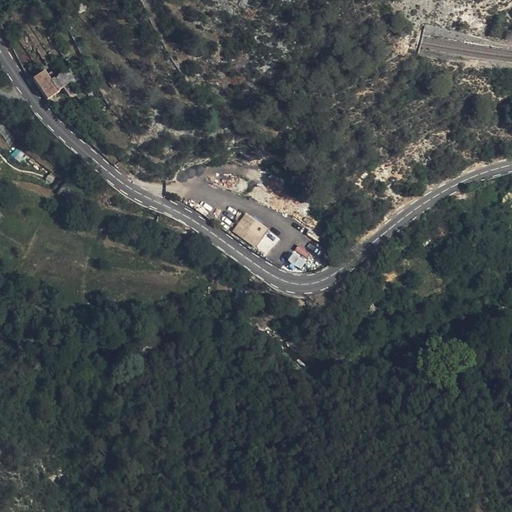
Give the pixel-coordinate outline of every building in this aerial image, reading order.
[(45,94),(57,110),(66,122),(80,111),(78,109),(84,103),(73,88),(68,91),(65,87),(61,90),(57,86),(45,94)] [(66,122),(57,110),(55,112),(64,123),(66,122)] [(20,161),(25,152),(15,147),(10,156),(20,161)] [(8,163),(2,155),(0,156),(0,168),(1,169),(8,163)] [(68,192),(62,187),(60,191),(66,195),(68,192)] [(92,205),(77,198),(73,207),(87,215),(92,205)] [(266,255),(270,249),(253,237),(249,244),(266,255)] [(455,246),(450,240),(444,246),(450,252),(455,246)] [(295,251),(288,259),(299,269),(306,261),(295,251)]
